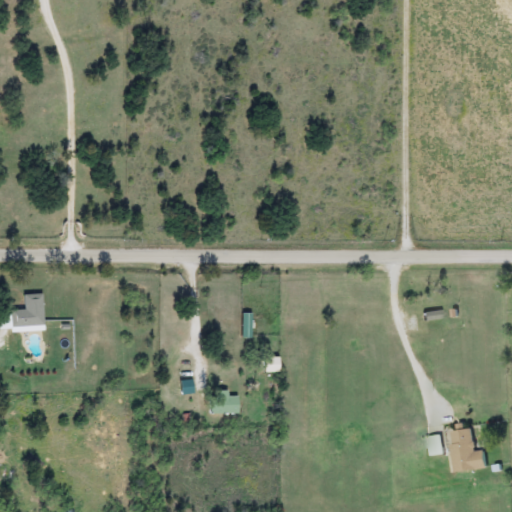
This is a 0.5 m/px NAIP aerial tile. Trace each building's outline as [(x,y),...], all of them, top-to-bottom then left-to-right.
[(41,294),(43,330),(0,330),(0,311),(23,311),(22,295),(41,294)] [(441,311),(442,320),(423,321),(423,312),(441,311)] [(263,373),(263,358),(278,358),(278,373),(263,373)] [(178,372),(191,372),(191,395),(178,395),(178,372)] [(237,415),(208,415),(208,393),(237,393),(237,415)] [(489,469),(457,474),(450,432),(473,429),(476,452),(486,450),(489,469)] [(429,437),(442,436),(444,456),(431,456),(429,437)]
